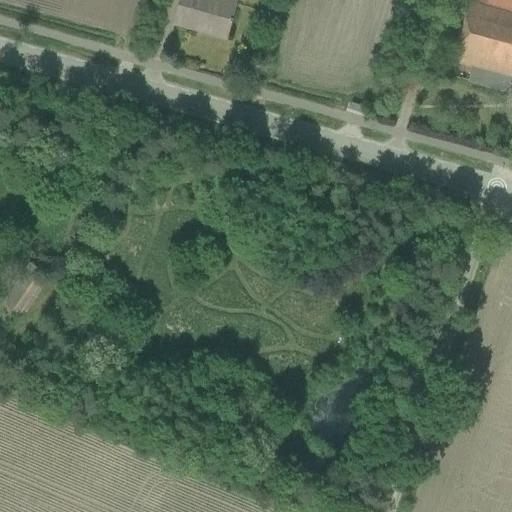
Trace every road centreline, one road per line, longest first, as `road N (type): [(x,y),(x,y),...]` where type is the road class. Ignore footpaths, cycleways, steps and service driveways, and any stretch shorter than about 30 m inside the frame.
road 1 (secondary): [(494,187),(0,50)]
road 2 (unclassified): [(387,511),(494,187)]
